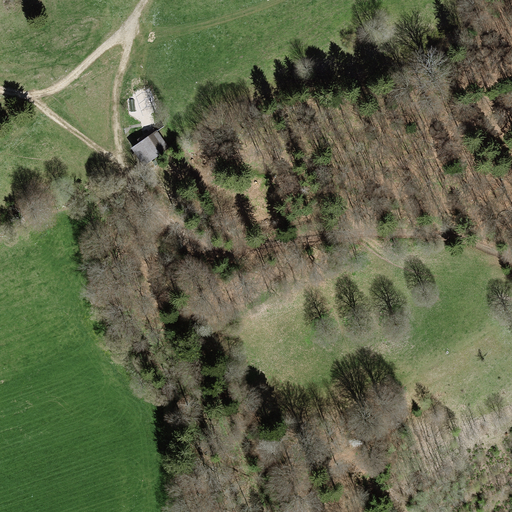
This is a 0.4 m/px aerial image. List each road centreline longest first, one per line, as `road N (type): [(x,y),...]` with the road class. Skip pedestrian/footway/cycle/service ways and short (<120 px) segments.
road 1 (track): [(511,253),(442,229),(226,249),(177,229),(121,172)]
road 2 (track): [(121,172),(115,93),(130,28)]
road 3 (track): [(130,28),(64,84),(26,94)]
road 4 (track): [(121,172),(26,94)]
